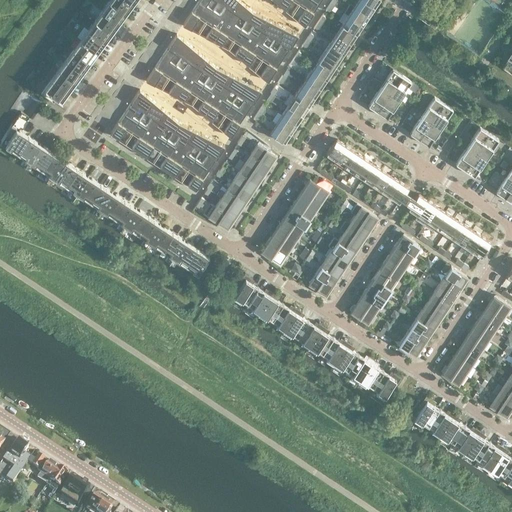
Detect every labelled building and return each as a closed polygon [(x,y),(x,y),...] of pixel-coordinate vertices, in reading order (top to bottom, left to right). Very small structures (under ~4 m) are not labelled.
[(126,12),(124,10),(109,0),(108,0),(102,9),(119,22),(119,21),(119,20),(122,17),(126,12)] [(133,2),(130,0),(109,0),(124,10),(126,12),(130,7),(129,6),(132,3),(133,3),(133,2)] [(226,20),(239,0),(219,0),(226,5),(219,15),(226,20)] [(247,19),(253,11),(239,0),(226,20),(234,25),(241,15),(247,19)] [(294,0),(299,3),(300,0),(280,0),(278,3),(285,9),(290,0),(294,0)] [(320,2),(317,0),(300,0),(299,3),(305,7),(297,19),(305,25),(320,2)] [(375,6),(365,0),(357,0),(354,5),(369,15),(375,6)] [(206,21),(212,10),(206,6),(198,1),(183,24),(191,28),(199,16),(206,21)] [(369,15),(354,5),(348,14),(363,24),(369,15)] [(119,22),(102,9),(95,19),(109,29),(112,31),(116,26),(115,26),(118,22),(119,22)] [(226,20),(219,15),(212,10),(206,21),(212,25),(205,35),(213,39),(226,20)] [(255,38),(268,19),(253,11),(247,19),(254,23),(247,33),(255,38)] [(363,24),(348,14),(342,23),(357,33),(363,24)] [(112,31),(109,29),(95,19),(88,29),(105,41),(105,40),(107,36),(108,36),(112,31)] [(275,38),(283,26),(268,19),(255,38),(262,43),(269,33),(275,38)] [(234,39),(241,29),(234,25),(226,20),(213,39),(221,44),(227,35),(234,39)] [(357,33),(342,23),(336,32),(351,42),(357,33)] [(283,57),(298,34),(283,26),(275,38),(282,42),(275,52),(283,57)] [(105,41),(88,29),(81,38),(95,49),(97,51),(101,46),(101,45),(104,41),(104,42),(105,41)] [(241,58),(255,38),(247,33),(241,29),(234,39),(240,44),(235,52),(241,58)] [(351,42),(336,32),(330,41),(345,51),(351,42)] [(182,56),(190,44),(176,33),(161,56),(169,61),(176,51),(182,56)] [(97,51),(95,49),(81,38),(74,48),(90,60),(91,60),(90,59),(93,55),(94,56),(97,51)] [(262,58),(269,48),(262,43),(255,38),(241,58),(248,64),(255,54),(262,58)] [(345,51),(330,41),(324,50),(339,60),(345,51)] [(190,75),(203,55),(190,44),(182,56),(189,60),(182,70),(190,75)] [(90,60),(74,48),(66,58),(81,68),(83,70),(87,65),(86,65),(89,61),(90,61),(90,60)] [(268,80),(283,57),(275,52),(269,48),(262,58),(268,62),(260,74),(268,80)] [(339,60),(324,50),(318,59),(333,69),(339,60)] [(210,74),(216,66),(203,55),(190,75),(197,80),(204,70),(210,74)] [(176,66),(169,61),(161,56),(146,79),(154,84),(162,72),(169,76),(176,66)] [(83,70),(81,68),(66,58),(59,67),(76,80),(77,79),(76,79),(79,75),(83,70)] [(333,69),(318,59),(312,68),(327,78),(333,69)] [(176,95),(190,75),(182,70),(176,66),(169,76),(175,80),(168,91),(176,95)] [(218,94),(231,74),(216,66),(210,74),(217,79),(210,89),(218,94)] [(76,80),(59,67),(52,77),(67,88),(69,89),(73,84),(72,84),(75,80),(76,80)] [(327,78),(312,68),(306,77),(321,87),(327,78)] [(390,92),(402,74),(392,68),(380,86),(390,92)] [(238,93),(246,82),(231,74),(218,94),(225,99),(232,89),(238,93)] [(399,98),(411,80),(402,74),(390,92),(399,98)] [(204,84),(197,80),(190,75),(176,95),(184,99),(190,90),(197,95),(204,84)] [(69,89),(67,88),(52,77),(41,92),(54,102),(57,96),(62,99),(62,98),(65,94),(65,95),(69,89)] [(321,87),(306,77),(300,86),(315,96),(321,87)] [(246,113),(261,90),(246,82),(238,93),(245,98),(238,108),(246,113)] [(205,114),(218,94),(210,89),(204,84),(197,95),(203,99),(198,108),(205,114)] [(315,96),(300,86),(294,95),(309,105),(315,96)] [(377,111),(390,92),(380,86),(368,104),(377,111)] [(146,110),(153,100),(140,89),(125,110),(133,116),(139,106),(146,110)] [(421,104),(426,107),(434,94),(430,91),(421,104)] [(387,117),(399,98),(390,92),(377,111),(387,117)] [(225,113),(232,103),(225,99),(218,94),(205,114),(211,119),(218,109),(225,113)] [(309,105),(294,95),(288,104),(303,114),(309,105)] [(431,120),(443,101),(434,95),(422,114),(431,120)] [(153,129),(166,111),(153,100),(146,110),(153,114),(146,124),(153,129)] [(441,126),(453,108),(443,101),(431,120),(441,126)] [(231,136),(246,113),(238,108),(232,103),(225,113),(231,118),(224,130),(231,136)] [(303,114),(288,104),(282,113),(297,123),(303,114)] [(132,131),(139,120),(133,116),(125,110),(111,132),(118,137),(125,127),(132,131)] [(174,129),(179,122),(166,111),(153,129),(161,134),(168,124),(174,129)] [(297,123),(282,113),(276,122),(291,132),(297,123)] [(419,138),(431,120),(422,114),(410,132),(419,138)] [(153,129),(146,124),(139,120),(132,131),(138,136),(131,146),(139,151),(153,129)] [(428,145),(441,126),(431,120),(419,138),(428,145)] [(182,148),(194,130),(179,122),(174,129),(181,133),(174,143),(182,148)] [(291,132),(276,122),(270,132),(285,142),(291,132)] [(17,152),(28,135),(27,135),(23,133),(24,132),(12,124),(1,141),(17,152)] [(477,150),(489,132),(480,126),(467,144),(477,150)] [(160,150),(167,139),(161,134),(153,129),(139,151),(146,156),(153,146),(160,150)] [(202,147),(209,137),(194,130),(182,148),(189,153),(196,143),(202,147)] [(486,157),(499,138),(489,132),(477,150),(486,157)] [(240,144),(246,136),(242,134),(237,142),(240,144)] [(25,166),(39,145),(40,143),(33,138),(33,139),(29,136),(28,135),(17,152),(25,157),(20,163),(25,166)] [(210,167),(225,145),(209,137),(202,147),(209,152),(202,162),(210,167)] [(182,148),(174,143),(167,139),(160,150),(167,155),(160,165),(167,170),(182,148)] [(336,159),(346,144),(344,143),(340,141),(337,139),(335,143),(333,142),(326,153),(336,159)] [(277,156),(270,151),(269,151),(266,149),(268,147),(258,141),(251,152),(269,164),(271,161),(273,162),(277,156)] [(41,168),(52,151),(51,151),(47,148),(48,148),(40,143),(39,145),(25,166),(30,169),(34,163),(41,168)] [(345,165),(354,151),(354,150),(347,145),(346,144),(336,159),(345,165)] [(465,169),(477,150),(467,144),(455,162),(465,169)] [(188,169),(196,157),(189,153),(182,148),(167,170),(175,175),(181,164),(188,169)] [(353,171),(363,156),(362,155),(354,150),(354,151),(345,165),(353,171)] [(474,175),(486,157),(477,150),(465,169),(474,175)] [(49,182),(63,161),(64,159),(57,154),(57,155),(53,152),(52,151),(41,168),(49,172),(44,179),(49,182)] [(269,164),(251,152),(245,161),(263,173),(269,164)] [(362,177),(372,163),(372,162),(365,157),(363,156),(353,171),(362,177)] [(195,189),(209,169),(210,167),(202,162),(196,157),(188,169),(195,173),(188,184),(195,189)] [(65,184),(76,167),(75,167),(71,164),(72,164),(64,159),(63,161),(49,182),(54,185),(58,179),(65,184)] [(263,173),(245,161),(239,170),(257,182),(263,173)] [(372,183),(382,168),(380,167),(372,162),(372,163),(362,177),(372,183)] [(73,198),(87,177),(89,175),(81,170),(81,171),(77,168),(76,167),(65,184),(73,189),(69,195),(73,198)] [(380,189),(390,175),(390,174),(383,169),(382,168),(372,183),(380,189)] [(257,182),(239,170),(233,179),(251,191),(257,182)] [(506,196),(511,187),(511,173),(509,172),(497,190),(506,196)] [(389,195),(399,180),(398,179),(390,174),(390,175),(380,189),(389,195)] [(89,200),(100,183),(96,181),(96,180),(89,175),(87,177),(73,198),(78,201),(82,195),(89,200)] [(329,188),(319,182),(318,184),(315,182),(316,181),(308,176),(304,182),(305,183),(303,187),(322,199),(329,188)] [(251,191),(233,179),(227,188),(245,200),(251,191)] [(417,197),(415,197),(411,194),(406,191),(406,190),(405,190),(408,186),(404,183),(404,184),(401,181),(399,180),(389,195),(399,201),(401,198),(406,201),(410,204),(408,208),(418,214),(428,199),(419,193),(417,197)] [(97,214),(111,193),(112,191),(105,186),(105,187),(101,184),(100,183),(89,200),(97,204),(92,211),(97,214)] [(322,199),(303,187),(297,196),(298,196),(316,208),(322,199)] [(245,200),(227,188),(221,197),(239,209),(245,200)] [(113,216),(124,199),(120,197),(120,196),(112,191),(111,193),(97,214),(102,217),(106,211),(113,216)] [(199,207),(204,198),(201,196),(195,205),(199,207)] [(316,208),(298,196),(297,196),(291,205),(310,217),(316,208)] [(337,206),(342,198),(339,196),(334,204),(337,206)] [(239,209),(221,197),(215,206),(233,218),(239,209)] [(121,230),(135,209),(137,207),(129,202),(129,203),(125,200),(124,199),(113,216),(121,220),(116,227),(121,230)] [(427,220),(436,206),(436,205),(429,200),(428,199),(418,214),(427,220)] [(310,217),(291,205),(285,214),(286,214),(304,226),(310,217)] [(376,215),(361,205),(355,214),(372,225),(374,220),(373,220),(376,215)] [(436,226),(446,211),(444,210),(436,205),(436,206),(427,220),(436,226)] [(233,218),(215,206),(208,216),(217,223),(219,221),(222,223),(221,223),(229,228),(233,222),(231,221),(233,218)] [(138,232),(149,215),(148,215),(147,215),(144,212),(137,207),(135,209),(121,230),(126,233),(130,227),(138,232)] [(445,232),(454,218),(454,217),(447,212),(446,211),(436,226),(445,232)] [(304,226),(286,214),(285,214),(279,223),(298,235),(304,226)] [(372,225),(355,214),(349,222),(366,233),(372,225)] [(145,246),(159,225),(161,223),(153,218),(153,219),(149,216),(149,215),(138,232),(145,237),(141,243),(145,246)] [(454,238),(463,223),(462,222),(454,217),(454,218),(445,232),(454,238)] [(366,233),(349,222),(343,231),(360,242),(366,233)] [(162,248),(173,231),(172,231),(168,229),(168,228),(161,223),(159,225),(145,246),(146,246),(150,249),(154,243),(162,248)] [(298,235),(279,223),(273,232),(274,232),(292,244),(298,235)] [(463,244),(472,230),(472,229),(465,224),(463,223),(454,238),(463,244)] [(471,250),(481,235),(480,234),(472,229),(472,230),(463,244),(471,250)] [(177,235),(173,232),(173,231),(162,248),(169,253),(165,259),(169,262),(185,239),(177,234),(177,235)] [(360,242),(343,231),(338,239),(355,250),(360,242)] [(292,244),(274,232),(273,232),(267,240),(286,253),(292,244)] [(419,244),(403,233),(400,238),(399,237),(397,241),(413,253),(419,244)] [(481,256),(488,245),(487,244),(490,240),(481,235),(471,250),(481,256)] [(186,264),(197,247),(196,247),(192,245),(192,244),(185,239),(169,262),(170,262),(174,265),(178,259),(186,264)] [(355,250),(338,239),(332,248),(349,259),(355,250)] [(286,253),(267,240),(265,244),(264,243),(259,249),(267,254),(267,253),(270,255),(269,257),(279,264),(286,253)] [(413,253),(397,241),(391,250),(392,251),(408,261),(413,253)] [(203,265),(208,257),(204,255),(205,253),(201,250),(201,251),(197,248),(197,247),(186,264),(202,275),(207,267),(203,265)] [(349,259),(332,248),(327,256),(343,267),(349,259)] [(408,261),(392,251),(391,250),(385,258),(402,269),(408,261)] [(343,267),(327,256),(321,265),(338,276),(343,267)] [(402,269),(385,258),(380,267),(381,268),(396,278),(402,269)] [(295,271),(299,265),(295,262),(291,268),(295,271)] [(300,274),(304,268),(299,265),(295,271),(300,274)] [(338,276),(321,265),(315,273),(331,284),(332,284),(338,276)] [(466,275),(451,265),(445,274),(462,285),(465,280),(463,280),(466,275)] [(396,278),(381,268),(380,267),(374,275),(391,286),(396,278)] [(462,285),(445,274),(441,271),(435,279),(439,282),(456,293),(462,285)] [(247,302),(258,286),(257,286),(253,284),(253,283),(252,283),(249,281),(251,277),(252,278),(252,277),(245,272),(244,273),(244,274),(239,281),(242,283),(233,296),(234,296),(240,300),(240,301),(241,301),(242,299),(247,302)] [(332,284),(331,284),(315,273),(308,284),(317,290),(318,287),(321,289),(320,290),(327,295),(331,288),(330,287),(332,284)] [(391,286),(374,275),(368,284),(369,285),(385,295),(391,286)] [(456,293),(439,282),(433,291),(450,302),(456,293)] [(385,295),(369,285),(368,284),(363,292),(379,303),(385,295)] [(258,313),(273,291),(269,288),(268,289),(269,289),(266,292),(264,290),(263,289),(258,286),(247,302),(253,305),(251,308),(252,308),(258,312),(258,313)] [(272,319),(283,303),(282,302),(282,303),(278,300),(277,299),(274,297),(276,294),(277,294),(273,291),(258,313),(259,313),(265,317),(266,318),(267,315),(272,319)] [(450,302),(433,291),(428,299),(445,310),(450,302)] [(379,303),(363,292),(357,301),(358,301),(374,312),(379,303)] [(511,305),(495,294),(492,299),(491,298),(489,303),(505,314),(511,305)] [(445,310),(428,299),(422,307),(439,319),(445,310)] [(374,312),(358,301),(357,301),(355,304),(353,303),(349,309),(356,314),(356,313),(359,315),(358,317),(366,323),(374,312)] [(283,329),(298,308),(293,305),(294,306),(291,309),(288,307),(289,307),(288,306),(287,307),(283,304),(284,304),(283,303),(272,319),(278,322),(276,324),(277,325),(283,329)] [(505,314),(489,303),(483,311),(484,312),(500,322),(505,314)] [(439,319),(422,307),(417,316),(433,327),(439,319)] [(297,335),(308,320),(307,319),(307,320),(303,317),(303,316),(302,316),(299,314),(301,311),(302,311),(302,310),(298,308),(283,329),(284,329),(290,334),(291,334),(292,332),(297,335)] [(500,322),(484,312),(483,311),(477,320),(494,331),(500,322)] [(433,327),(417,316),(411,324),(428,336),(433,327)] [(308,346),(323,324),(318,321),(318,322),(319,322),(316,325),(313,323),(312,323),(308,321),(309,320),(308,320),(297,335),(303,339),(301,341),(302,342),(302,341),(308,345),(308,346)] [(494,331),(477,320),(472,328),(473,329),(488,339),(494,331)] [(322,352),(333,336),(332,336),(328,334),(328,333),(327,333),(324,331),(327,327),(327,328),(327,327),(323,324),(308,346),(309,346),(315,350),(315,351),(316,351),(317,349),(322,352)] [(428,336),(411,324),(405,333),(421,343),(422,344),(428,336)] [(488,339),(473,329),(472,328),(466,337),(483,348),(488,339)] [(422,344),(421,343),(405,333),(398,344),(406,349),(408,347),(411,349),(410,350),(417,354),(421,348),(420,347),(422,344)] [(333,363),(348,341),(344,338),(343,339),(344,339),(342,342),(339,340),(338,339),(337,340),(334,337),(333,336),(322,352),(328,356),(326,358),(327,358),(333,362),(333,363)] [(483,348),(466,337),(460,345),(461,346),(477,356),(483,348)] [(347,369),(358,353),(357,352),(357,353),(353,350),(352,349),(349,347),(351,344),(352,344),(348,341),(333,363),(334,363),(340,367),(341,368),(342,365),(347,369)] [(477,356),(461,346),(460,345),(455,354),(471,365),(477,356)] [(358,379),(373,358),(369,355),(368,355),(369,356),(366,359),(363,357),(364,357),(363,356),(362,357),(359,354),(358,353),(347,369),(353,372),(351,375),(352,375),(358,379)] [(471,365),(455,354),(449,362),(450,363),(466,373),(471,365)] [(372,385),(383,370),(382,369),(382,370),(378,367),(378,366),(377,366),(374,364),(376,361),(377,361),(373,358),(358,379),(359,379),(365,384),(366,384),(367,382),(372,385)] [(466,373),(450,363),(449,362),(447,365),(445,364),(441,370),(448,375),(448,374),(452,376),(450,378),(458,384),(466,373)] [(395,385),(400,378),(401,377),(401,376),(393,371),(393,372),(394,372),(391,375),(388,373),(389,373),(388,373),(387,373),(383,371),(384,370),(383,370),(372,385),(378,389),(376,391),(377,392),(377,391),(383,396),(384,396),(392,383),(395,385)] [(511,379),(509,377),(503,386),(511,391),(511,379)] [(511,391),(503,386),(497,394),(511,404),(511,391)] [(430,424),(440,408),(440,407),(439,408),(435,405),(436,405),(435,404),(432,402),(434,399),(435,399),(427,394),(426,395),(421,402),(424,404),(416,417),(416,418),(416,417),(423,422),(425,420),(430,424)] [(511,408),(511,404),(497,394),(490,405),(498,411),(500,409),(503,411),(502,411),(509,416),(511,411),(511,408)] [(441,434),(455,412),(451,410),(449,414),(446,412),(445,411),(441,409),(441,408),(440,408),(430,424),(435,427),(434,429),(434,430),(434,429),(441,434)] [(455,440),(465,424),(464,424),(460,422),(461,421),(460,421),(457,419),(459,416),(460,415),(455,412),(441,434),(448,438),(448,439),(450,437),(455,440)] [(466,451),(480,429),(476,426),(476,427),(474,430),(471,428),(470,428),(466,426),(466,425),(465,424),(455,440),(460,444),(458,446),(459,446),(466,450),(466,451)] [(480,457),(490,441),(489,440),(489,441),(485,438),(486,438),(485,437),(482,435),(484,432),(485,432),(480,429),(466,451),(473,455),(473,456),(475,453),(480,457)] [(12,446),(0,465),(0,475),(13,484),(22,471),(31,457),(24,453),(29,445),(20,439),(14,447),(12,446)] [(491,467),(505,446),(501,443),(501,444),(499,447),(496,445),(495,444),(495,445),(491,442),(490,441),(480,457),(485,460),(483,463),(484,463),(491,467),(490,467),(491,467)] [(505,474),(511,463),(511,456),(510,455),(511,455),(510,454),(507,452),(509,449),(510,449),(505,446),(491,467),(491,468),(498,472),(500,470),(505,474)] [(58,467),(39,455),(35,460),(31,457),(22,471),(23,471),(29,462),(39,469),(37,472),(41,474),(38,479),(47,485),(58,467)] [(62,483),(68,474),(58,467),(47,485),(46,486),(54,491),(52,495),(53,496),(59,488),(62,483)] [(72,477),(60,495),(78,506),(84,497),(87,499),(86,500),(91,493),(90,494),(87,492),(90,487),(73,475),(72,477)] [(87,510),(88,511),(97,511),(106,499),(101,495),(100,496),(97,494),(87,510)] [(106,499),(97,511),(108,511),(114,505),(111,503),(110,502),(106,499)]
